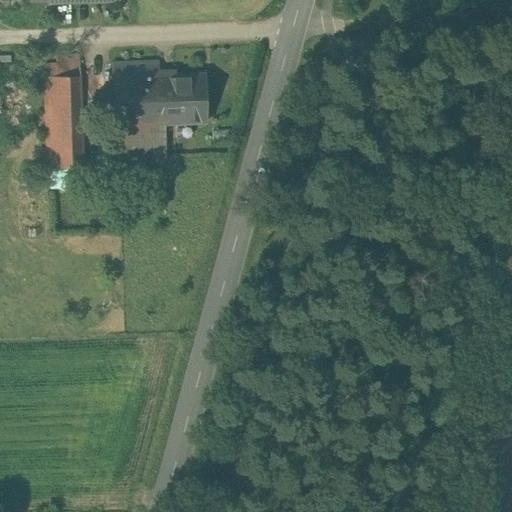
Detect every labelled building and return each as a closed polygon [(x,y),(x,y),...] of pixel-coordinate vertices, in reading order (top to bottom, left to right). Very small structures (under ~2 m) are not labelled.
[(112,63),(113,76),(157,75),(156,62),(112,63)] [(44,64),(45,77),(79,76),(79,63),(44,64)] [(157,75),(113,76),(114,124),(165,123),(206,121),(205,73),(157,75)] [(79,76),(45,77),(48,167),(82,166),(79,76)] [(165,123),(114,124),(115,161),(166,159),(165,123)]
